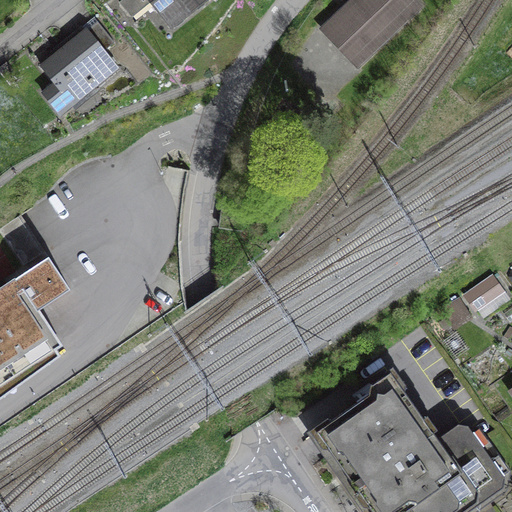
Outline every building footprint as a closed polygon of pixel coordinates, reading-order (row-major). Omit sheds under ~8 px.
[(122,0),(119,2),(131,16),(150,1),(171,27),(205,0),(122,0)] [(412,1),(410,0),(357,0),(325,31),(356,63),(389,32),(385,28),(412,1)] [(43,93),(60,113),(73,103),(68,97),(88,80),(94,88),(118,68),(104,51),(115,42),(97,21),(41,66),(55,83),(43,93)] [(225,186),(220,227),(242,230),(247,189),(225,186)] [(40,243),(0,269),(0,398),(72,352),(43,308),(70,290),(40,243)] [(480,318),(511,297),(494,271),(463,291),(480,318)] [(453,323),(471,319),(467,300),(449,303),(453,323)] [(409,511),(468,511),(503,488),(504,478),(468,426),(458,424),(434,441),(390,379),(317,432),(373,511),(405,511),(408,510),(409,511)]
